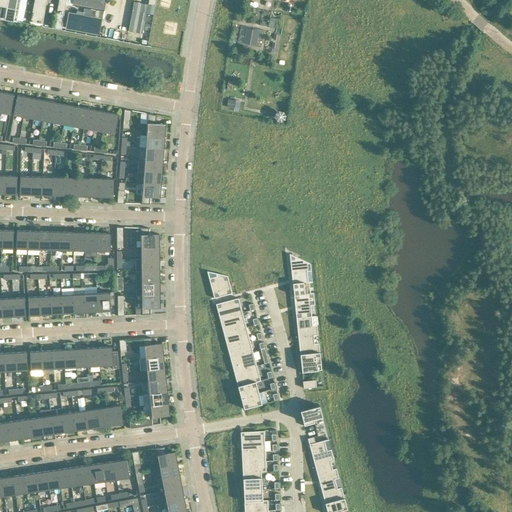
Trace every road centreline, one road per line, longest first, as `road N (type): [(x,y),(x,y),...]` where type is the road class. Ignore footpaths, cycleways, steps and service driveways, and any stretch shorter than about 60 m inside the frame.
road 1 (residential): [(0,461),(192,431)]
road 2 (residential): [(187,110),(0,74)]
road 3 (residential): [(0,334),(181,324)]
road 4 (residential): [(180,217),(0,212)]
road 5 (residential): [(267,287),(296,392),(293,414)]
